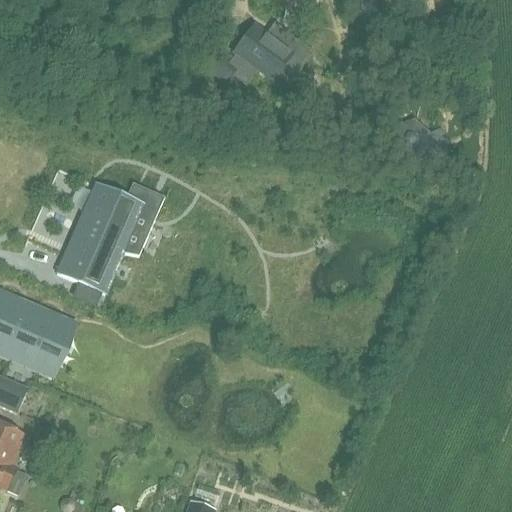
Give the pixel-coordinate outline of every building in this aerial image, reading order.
[(268,42),(254,32),(231,63),(218,54),(208,67),(225,80),(235,68),(267,91),(287,63),(295,68),(305,53),(276,32),(268,42)] [(85,202),(90,187),(67,180),(62,194),(85,202)] [(107,298),(146,208),(98,187),(73,244),(77,245),(70,260),(66,259),(58,277),(107,298)] [(48,219),(62,240),(78,229),(64,208),(48,219)] [(31,262),(50,271),(63,243),(44,234),(31,262)] [(69,329),(0,299),(0,353),(49,374),(50,373),(49,372),(67,330),(68,330),(69,329)] [(0,409),(16,416),(26,393),(4,383),(3,385),(0,383),(0,409)] [(16,473),(11,471),(25,437),(0,426),(0,490),(7,494),(8,493),(18,498),(27,478),(16,473)]
